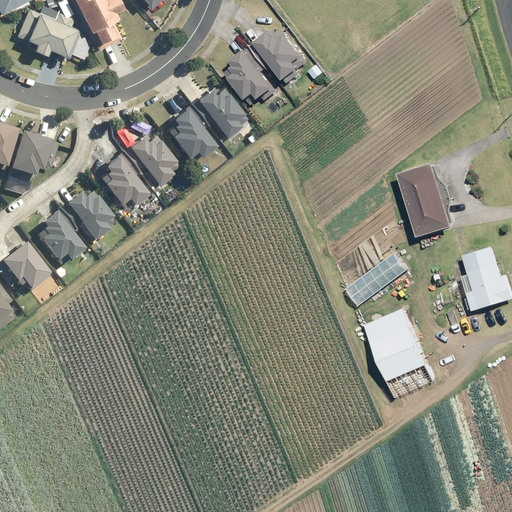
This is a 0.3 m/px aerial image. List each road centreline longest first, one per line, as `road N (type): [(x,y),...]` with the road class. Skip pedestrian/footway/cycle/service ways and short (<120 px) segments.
road 1 (track): [(511,347),(267,511)]
road 2 (residential): [(0,78),(57,99),(124,91),(184,49),(212,0)]
road 3 (track): [(511,132),(469,151),(455,182),(469,209),(511,214)]
